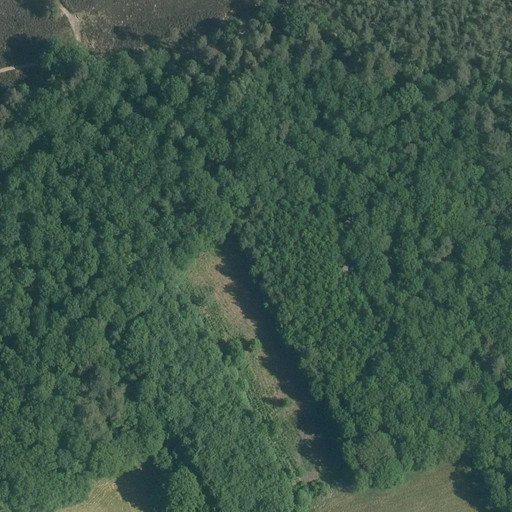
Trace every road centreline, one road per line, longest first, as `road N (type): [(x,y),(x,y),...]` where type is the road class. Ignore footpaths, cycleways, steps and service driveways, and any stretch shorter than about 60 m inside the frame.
road 1 (track): [(93,353),(221,152),(257,79)]
road 2 (track): [(173,511),(93,353),(0,300)]
road 3 (track): [(257,79),(419,88),(511,139)]
road 4 (track): [(96,103),(182,83),(257,79)]
